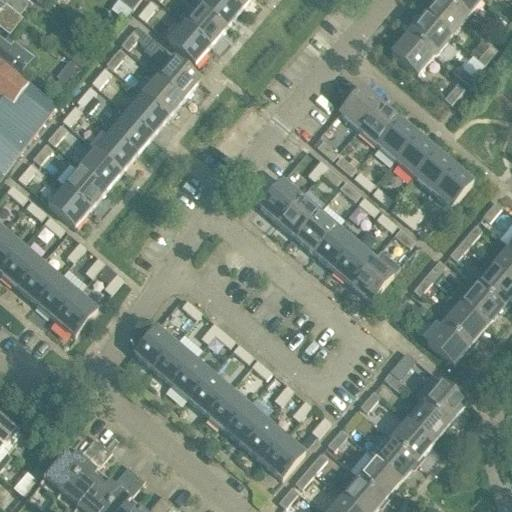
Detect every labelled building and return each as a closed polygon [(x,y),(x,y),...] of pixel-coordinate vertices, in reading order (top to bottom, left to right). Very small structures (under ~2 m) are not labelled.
[(0,0),(0,8),(3,11),(6,8),(6,7),(12,10),(21,17),(28,8),(17,0),(0,0)] [(28,0),(40,8),(45,0),(28,0)] [(113,0),(132,14),(142,0),(113,0)] [(207,0),(200,9),(226,32),(242,14),(225,0),(207,0)] [(225,0),(242,14),(253,0),(225,0)] [(451,41),(467,22),(441,0),(440,0),(425,18),(451,41)] [(441,0),(467,22),(483,3),(480,0),(441,0)] [(145,26),(157,12),(151,6),(138,20),(145,26)] [(0,31),(1,32),(10,38),(22,21),(20,19),(20,18),(21,17),(12,10),(6,7),(6,8),(3,11),(0,8),(0,31)] [(184,28),(211,50),(226,32),(200,9),(184,28)] [(408,37),(435,60),(451,41),(425,18),(408,37)] [(504,48),(511,37),(511,26),(497,42),(504,48)] [(195,69),(211,50),(184,28),(169,47),(195,69)] [(128,56),(141,41),(134,35),(122,50),(128,56)] [(418,81),(435,60),(408,37),(391,58),(418,81)] [(0,41),(0,64),(19,79),(34,59),(14,44),(10,49),(0,41)] [(87,45),(82,45),(77,51),(85,58),(92,49),(87,45)] [(485,70),(498,55),(491,49),(478,64),(485,70)] [(114,75),(127,60),(120,54),(107,69),(114,75)] [(158,80),(185,103),(200,84),(174,62),(158,80)] [(0,115),(0,172),(6,177),(58,109),(19,79),(0,64),(0,99),(8,105),(0,115)] [(469,89),(474,83),(459,70),(453,76),(469,89)] [(99,94),(112,79),(105,73),(92,88),(99,94)] [(169,121),(185,103),(158,80),(142,99),(169,121)] [(59,83),(53,91),(60,96),(66,89),(59,83)] [(452,110),(464,94),(457,88),(445,103),(452,110)] [(84,113),(97,98),(90,92),(77,107),(84,113)] [(359,134),(381,108),(362,92),(340,118),(359,134)] [(127,117),(153,140),(169,121),(142,99),(127,117)] [(381,108),(359,134),(377,150),(399,123),(381,108)] [(70,132),(82,117),(76,111),(63,126),(70,132)] [(138,158),(153,140),(127,117),(111,136),(138,158)] [(399,123),(377,150),(395,165),(417,139),(399,123)] [(55,151),(68,136),(61,130),(48,145),(55,151)] [(95,154),(122,177),(138,158),(111,136),(95,154)] [(413,181),(436,155),(417,139),(395,165),(413,181)] [(333,165),(338,158),(323,145),(317,152),(333,165)] [(40,170),(53,155),(46,149),(33,164),(40,170)] [(106,196),(122,177),(95,154),(79,173),(106,196)] [(436,155),(413,181),(432,197),(454,171),(436,155)] [(351,180),(356,174),(342,161),(336,167),(351,180)] [(321,178),(327,171),(321,165),(308,180),(315,186),(321,178)] [(25,190),(38,174),(31,169),(18,184),(25,190)] [(327,171),(321,178),(336,191),(342,184),(327,171)] [(454,171),(432,197),(450,213),(473,187),(454,171)] [(64,191),(90,214),(106,196),(79,173),(64,191)] [(369,196),(375,189),(360,176),(354,183),(369,196)] [(279,228),(301,202),(282,185),(260,212),(279,228)] [(354,206),(360,199),(346,187),(340,194),(354,206)] [(22,210),(28,203),(13,190),(7,197),(22,210)] [(74,233),(90,214),(64,191),(48,210),(74,233)] [(387,212),(393,205),(378,192),(372,199),(387,212)] [(297,243),(319,217),(301,202),(279,228),(297,243)] [(373,222),(379,215),(364,202),(358,209),(373,222)] [(41,226),(47,219),(32,206),(26,213),(41,226)] [(490,227),(503,212),(496,206),(483,221),(490,227)] [(406,228),(411,221),(397,208),(391,215),(406,228)] [(411,221),(406,228),(412,233),(425,218),(418,213),(411,221)] [(315,259),(338,233),(319,217),(297,243),(315,259)] [(391,238),(397,231),(382,218),(376,225),(391,238)] [(60,242),(66,235),(50,222),(44,229),(60,242)] [(463,245),(470,251),(482,236),(476,230),(463,245)] [(333,275),(356,248),(338,233),(315,259),(333,275)] [(409,253),(415,246),(400,234),(394,240),(409,253)] [(6,237),(0,243),(0,277),(1,279),(24,252),(6,237)] [(457,266),(470,251),(463,245),(450,260),(457,266)] [(74,269),(87,253),(80,247),(67,263),(74,269)] [(352,290),(374,264),(356,248),(333,275),(352,290)] [(511,286),(511,252),(510,251),(493,270),(511,286)] [(20,295),(42,268),(24,252),(1,279),(20,295)] [(92,284),(105,269),(98,263),(85,278),(92,284)] [(374,264),(352,290),(371,307),(393,281),(374,264)] [(427,280),(434,286),(446,271),(439,265),(427,280)] [(42,268),(20,295),(38,310),(61,284),(42,268)] [(477,290),(503,312),(511,301),(511,286),(493,270),(477,290)] [(61,284),(38,310),(56,326),(79,299),(86,292),(68,276),(61,284)] [(111,300),(124,285),(117,279),(104,294),(111,300)] [(421,301),(434,286),(427,280),(414,295),(421,301)] [(487,331),(503,312),(477,290),(460,309),(487,331)] [(79,299),(56,326),(75,342),(98,315),(79,299)] [(400,325),(413,310),(406,304),(393,319),(400,325)] [(196,325),(202,318),(187,306),(182,313),(196,325)] [(444,328),(470,351),(487,331),(460,309),(444,328)] [(215,341),(221,334),(214,328),(201,343),(208,349),(215,341)] [(453,371),(470,351),(444,328),(427,348),(453,371)] [(154,376),(177,349),(157,333),(135,359),(154,376)] [(221,334),(215,341),(229,353),(235,347),(221,334)] [(177,349),(154,376),(172,391),(195,365),(177,349)] [(248,369),(254,362),(239,350),(233,357),(248,369)] [(402,362),(390,377),(397,383),(398,383),(406,373),(410,369),(402,362)] [(191,407),(213,380),(195,365),(172,391),(191,407)] [(266,385),(272,378),(257,365),(251,372),(266,385)] [(405,390),(397,383),(390,377),(384,384),(399,397),(405,390)] [(213,380),(191,407),(209,422),(231,396),(213,380)] [(423,406),(450,429),(467,409),(440,386),(423,406)] [(281,411),(294,396),(287,391),(275,406),(281,411)] [(227,438),(250,411),(231,396),(209,422),(227,438)] [(368,418),(380,403),(373,397),(361,412),(368,418)] [(300,427),(313,412),(305,406),(293,421),(300,427)] [(407,425),(433,448),(450,429),(423,406),(407,425)] [(250,411),(227,438),(246,453),(268,427),(250,411)] [(344,431),(352,437),(364,422),(357,416),(344,431)] [(318,443),(331,428),(324,422),(311,437),(318,443)] [(0,453),(3,456),(17,440),(22,444),(23,443),(0,423),(0,453)] [(417,467),(433,448),(407,425),(390,444),(417,467)] [(264,469),(286,443),(268,427),(246,453),(264,469)] [(335,456),(348,441),(341,435),(328,450),(335,456)] [(417,467),(390,444),(383,437),(366,457),(374,464),(401,487),(417,467)] [(60,500),(104,450),(95,442),(77,463),(69,456),(44,486),(60,500)] [(286,443),(264,469),(282,485),(305,459),(286,443)] [(74,511),(79,511),(103,485),(94,478),(113,457),(104,450),(60,500),(74,511)] [(0,453),(0,473),(10,462),(3,456),(0,453)] [(308,473),(315,479),(328,464),(321,458),(308,473)] [(358,483),(384,506),(401,487),(374,464),(366,473),(358,483)] [(36,470),(30,477),(36,483),(43,475),(36,470)] [(107,511),(137,478),(129,471),(111,492),(103,485),(79,511),(107,511)] [(302,494),(315,479),(308,473),(295,488),(302,494)] [(134,511),(128,506),(146,485),(137,478),(107,511),(134,511)] [(353,511),(378,511),(384,506),(358,483),(341,502),(353,511)] [(284,511),(287,511),(299,498),(292,492),(279,507),(284,511)] [(166,511),(171,507),(162,499),(151,511),(166,511)] [(332,511),(353,511),(341,502),(332,511)]
